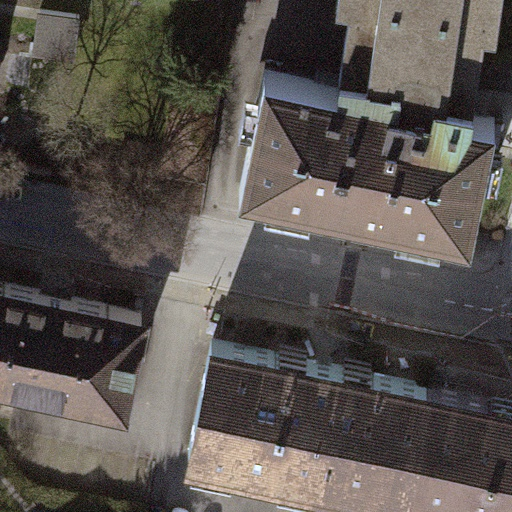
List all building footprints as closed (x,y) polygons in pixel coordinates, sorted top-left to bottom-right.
[(270,64),(245,188),(483,241),(507,117),(495,114),(510,0),(342,0),(342,5),(356,7),(345,80),(270,64)] [(42,7),(7,3),(1,45),(36,49),(42,7)] [(221,84),(174,78),(164,160),(210,166),(221,84)] [(0,279),(0,364),(20,283),(0,279)] [(0,380),(122,410),(146,313),(20,283),(0,364),(0,380)] [(443,379),(228,333),(199,465),(413,511),(443,379)] [(511,511),(511,394),(443,379),(413,511),(415,511),(511,511)]
